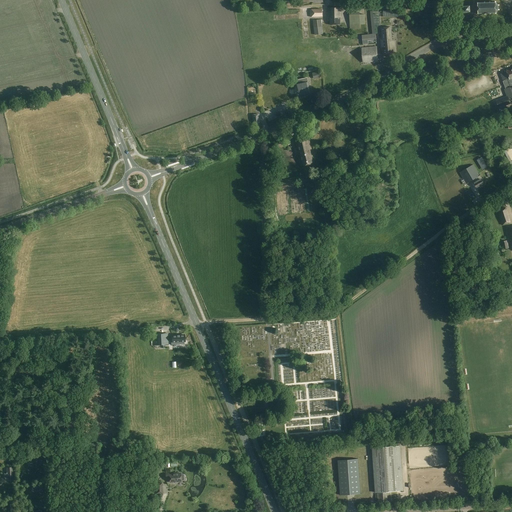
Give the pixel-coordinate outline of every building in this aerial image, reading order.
[(498,5),(495,3),(478,3),(478,14),(495,13),(498,10),(498,5)] [(342,11),(341,7),(328,8),(328,18),(330,18),(330,25),(340,25),(340,12),(342,11)] [(323,17),(323,9),(310,9),(310,17),(323,17)] [(300,10),(270,11),(270,25),(275,25),(274,15),(294,14),(295,19),(301,19),(300,10)] [(365,24),(365,15),(350,15),(350,29),(360,29),(360,25),(365,24)] [(321,20),(313,21),(315,35),(323,34),(321,20)] [(392,41),(391,27),(381,28),(382,40),(381,40),(382,55),(395,54),(394,41),(392,41)] [(378,61),(377,47),(362,48),(363,62),(378,61)] [(511,68),(506,71),(500,73),(509,98),(511,96),(511,68)] [(311,94),(307,78),(297,80),(298,82),(295,82),(299,97),(311,94)] [(507,96),(496,100),(500,112),(507,110),(505,106),(510,104),(507,96)] [(311,149),(308,135),(295,139),(298,152),(300,152),(303,166),(313,163),(310,150),(311,149)] [(511,166),(511,161),(506,149),(499,153),(502,158),(504,157),(509,168),(511,166)] [(479,176),(473,165),(460,172),(466,184),(474,179),(475,182),(473,183),(477,189),(484,184),(481,179),(482,178),(480,175),(479,176)] [(510,223),(506,207),(497,210),(502,225),(510,223)] [(167,333),(152,334),(153,346),(168,345),(167,333)] [(172,340),(171,340),(171,345),(184,344),(184,342),(185,342),(184,335),(171,336),(172,340)] [(403,491),(400,446),(372,448),(375,493),(380,492),(380,493),(376,493),(377,503),(387,502),(386,492),(403,491)] [(39,463),(39,454),(32,455),(32,458),(29,459),(29,463),(33,463),(36,463),(39,463)] [(181,474),(181,473),(166,474),(166,477),(169,477),(170,482),(181,481),(181,480),(183,480),(184,479),(184,475),(183,474),(181,474)] [(14,506),(14,503),(6,504),(6,511),(14,511),(14,506)]
